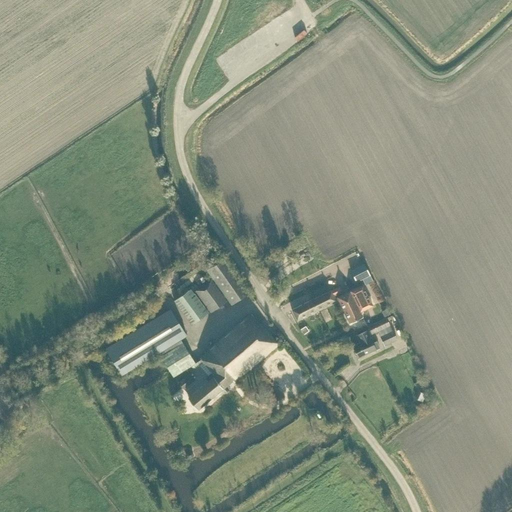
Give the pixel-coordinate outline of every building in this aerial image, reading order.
[(213,266),(207,270),(210,274),(231,305),(249,293),(225,258),(213,266)] [(357,283),(369,277),(363,265),(351,272),(357,283)] [(208,281),(195,290),(210,312),(226,301),(211,280),(208,281)] [(350,291),(352,296),(360,312),(369,307),(372,306),(362,285),(359,286),(350,291)] [(331,290),(334,297),(342,293),(339,286),(331,290)] [(179,297),(174,300),(188,320),(192,325),(198,320),(208,313),(193,292),(190,289),(179,297)] [(311,300),(316,311),(336,302),(334,297),(331,290),(311,300)] [(350,291),(337,297),(339,302),(348,320),(349,323),(350,323),(351,323),(363,318),(360,312),(352,296),(350,291)] [(291,310),(296,320),(297,321),(298,320),(316,311),(311,300),(291,310)] [(152,320),(105,349),(121,375),(158,352),(160,356),(172,377),(195,363),(180,339),(186,335),(177,320),(170,309),(152,320)] [(381,312),(384,318),(386,317),(390,315),(387,309),(384,311),(381,312)] [(188,398),(198,410),(232,381),(234,383),(278,345),(257,320),(251,314),(200,359),(212,372),(205,378),(208,381),(188,398)] [(378,334),(387,330),(391,328),(387,320),(386,318),(367,327),(371,335),(377,332),(378,334)] [(309,331),(305,326),(300,330),(303,335),(309,331)] [(397,340),(391,328),(387,330),(378,334),(382,342),(384,347),(397,340)] [(358,359),(376,350),(380,348),(376,341),(373,343),(370,338),(367,330),(355,336),(359,343),(352,346),(358,359)] [(190,373),(178,383),(184,390),(195,380),(194,379),(197,376),(196,375),(197,375),(195,373),(193,372),(190,374),(190,373)] [(422,402),(425,395),(418,392),(415,399),(422,402)] [(209,481),(212,485),(217,481),(214,477),(209,481)]
